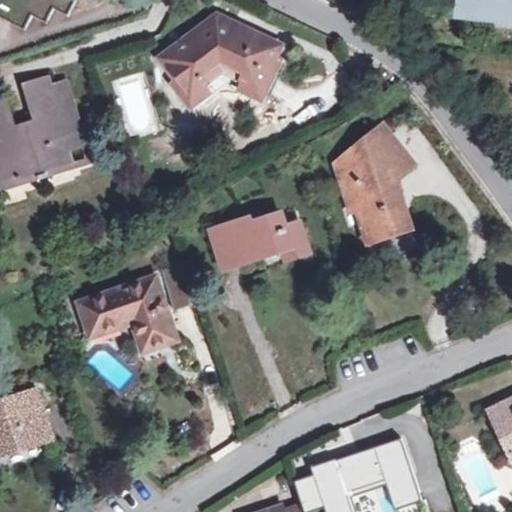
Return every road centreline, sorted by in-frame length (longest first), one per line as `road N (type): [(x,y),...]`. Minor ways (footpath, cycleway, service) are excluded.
road 1 (residential): [(165,511),(331,404),(511,337)]
road 2 (tertiary): [(511,213),(447,123),(388,60),(346,27),(287,0)]
